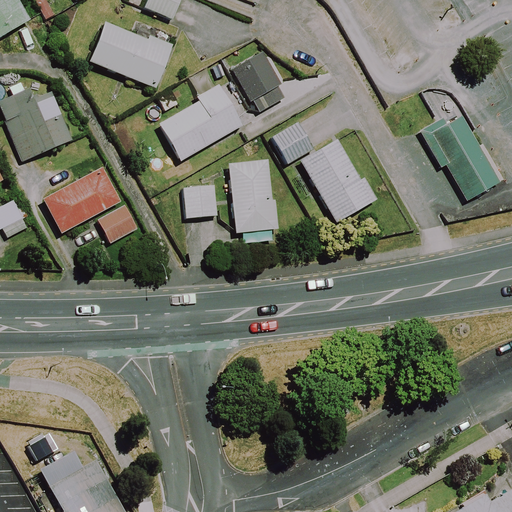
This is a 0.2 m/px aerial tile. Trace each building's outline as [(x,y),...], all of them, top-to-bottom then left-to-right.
[(0,0),(0,37),(22,25),(7,0),(0,0)] [(175,0),(141,0),(136,12),(165,24),(175,0)] [(148,92),(169,38),(132,23),(126,38),(97,27),(82,65),(148,92)] [(276,92),(264,68),(235,83),(247,107),(276,92)] [(23,102),(15,83),(1,89),(6,101),(0,103),(0,127),(15,164),(65,144),(45,94),(23,102)] [(234,130),(210,90),(189,102),(192,106),(151,129),(172,165),(234,130)] [(491,186),(472,152),(454,120),(416,141),(433,171),(437,168),(458,205),(491,186)] [(310,154),(292,124),(265,140),(282,168),(292,162),(330,227),(369,204),(331,141),(310,154)] [(476,149),(496,184),(511,174),(511,157),(500,136),(476,149)] [(268,232),(260,164),(220,168),(228,237),(268,232)] [(113,207),(95,172),(35,203),(52,237),(113,207)] [(210,219),(208,189),(176,192),(179,222),(210,219)] [(0,240),(1,243),(21,232),(16,223),(23,220),(17,209),(14,211),(8,201),(0,205),(0,240)] [(129,234),(117,210),(91,224),(104,247),(129,234)] [(84,465),(75,449),(40,468),(64,511),(126,511),(97,458),(84,465)] [(511,511),(511,488),(484,505),(480,498),(455,511),(511,511)]
